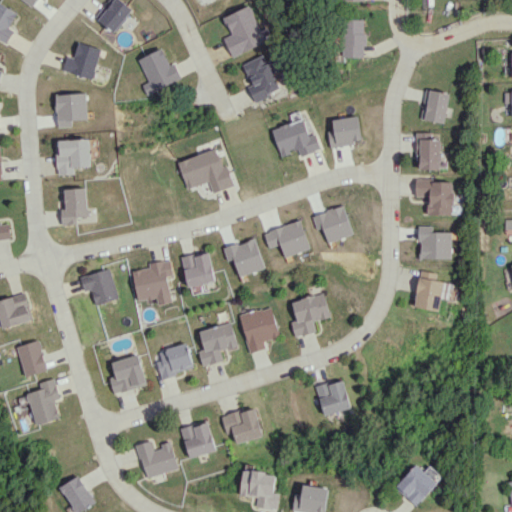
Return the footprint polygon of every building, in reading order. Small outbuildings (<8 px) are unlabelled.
[(110,0),(96,18),(112,32),(132,9),(121,0),(110,0)] [(232,56),(266,41),(251,5),(224,16),(232,34),(224,37),(232,56)] [(365,19),(343,19),(342,57),(364,57),(365,19)] [(73,56),(66,55),(62,71),(92,78),(100,48),(76,42),(73,56)] [(174,62),(169,64),(162,48),(138,58),(148,81),(142,84),(147,94),(182,78),(174,62)] [(254,101),(280,89),(265,54),(242,64),(251,85),(248,86),(254,101)] [(444,123),(450,93),(426,88),(420,118),(444,123)] [(300,155),(321,149),(316,133),(308,135),(304,119),(272,128),(280,156),(291,153),(290,150),(298,148),(300,155)] [(75,174),(74,167),(90,166),(89,139),(56,140),(57,174),(75,174)] [(213,192),(232,186),(219,148),(178,161),(187,188),(209,181),(213,192)] [(455,180),(415,180),(415,196),(427,196),(427,214),(455,214),(455,180)] [(61,188),(62,224),(77,224),(77,217),(88,216),(86,187),(61,188)] [(0,239),(11,238),(9,223),(0,224),(0,239)] [(217,280),(209,251),(181,258),(189,287),(217,280)] [(172,302),(167,276),(174,275),(171,259),(149,263),(150,268),(133,270),(138,302),(157,298),(158,304),(172,302)] [(85,291),(91,289),(96,305),(119,297),(109,268),(80,277),(85,291)] [(453,283),(420,276),(414,306),(439,311),(442,297),(450,298),(453,283)] [(0,320),(3,328),(33,319),(24,292),(0,299),(0,320)] [(331,316),(324,292),(292,301),(297,320),(291,321),(296,337),(317,331),(314,321),(331,316)] [(240,314),(250,352),(266,348),(264,341),(280,336),(272,305),(240,314)] [(239,346),(232,322),(200,330),(204,349),(199,350),(203,365),(224,360),(221,350),(239,346)] [(26,376),(48,370),(39,339),(17,346),(26,376)] [(194,370),(189,344),(160,349),(162,360),(158,361),(161,376),(194,370)] [(115,394),(148,383),(139,354),(112,362),(116,376),(110,377),(115,394)] [(36,425),(61,417),(55,399),(61,398),(55,377),(39,382),(41,388),(27,393),(36,425)] [(353,407),(344,378),(317,386),(325,415),(353,407)] [(223,416),(228,433),(234,432),(237,443),(264,435),(256,406),(223,416)] [(181,428),(191,458),(218,449),(208,419),(181,428)] [(180,468),(172,442),(155,447),(153,440),(137,444),(147,477),(180,468)] [(416,505),(438,483),(418,464),(396,486),(416,505)] [(257,506),(278,509),(280,493),(274,492),(277,473),(244,469),(240,494),(258,497),(257,506)] [(79,511),(96,502),(80,475),(61,487),(76,511),(79,511)]
